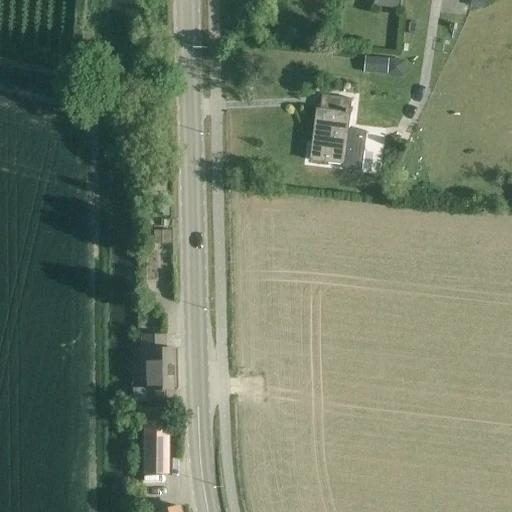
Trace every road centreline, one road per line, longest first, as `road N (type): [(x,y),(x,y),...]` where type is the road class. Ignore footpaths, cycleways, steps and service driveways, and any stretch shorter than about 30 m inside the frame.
road 1 (secondary): [(207,511),(186,0)]
road 2 (track): [(0,47),(75,65),(80,0)]
